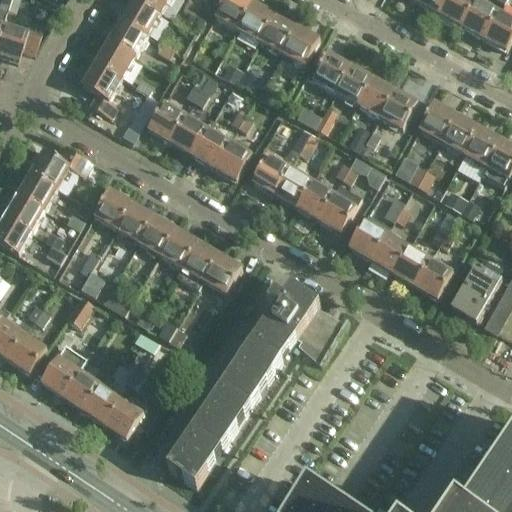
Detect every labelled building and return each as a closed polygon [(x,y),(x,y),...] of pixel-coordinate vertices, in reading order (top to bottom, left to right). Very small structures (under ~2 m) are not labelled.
[(0,14),(6,17),(10,2),(3,0),(2,0),(0,7),(0,14)] [(173,0),(136,0),(134,5),(162,21),(173,0)] [(210,20),(214,13),(204,7),(204,6),(193,0),(192,0),(188,7),(200,14),(210,20)] [(236,0),(228,0),(215,25),(238,37),(254,9),(236,0)] [(402,0),(419,9),(424,0),(402,0)] [(442,22),(454,0),(424,0),(419,9),(442,22)] [(464,34),(480,6),(468,0),(454,0),(442,22),(464,34)] [(498,0),(496,4),(505,9),(509,0),(498,0)] [(10,2),(6,17),(16,20),(20,5),(10,2)] [(162,21),(134,5),(121,27),(149,43),(162,21)] [(486,46),(502,18),(480,6),(464,34),(486,46)] [(200,14),(188,7),(183,15),(195,22),(200,14)] [(254,9),(238,37),(261,50),(276,22),(254,9)] [(511,23),(502,18),(486,46),(507,57),(511,48),(511,23)] [(283,62),(298,34),(276,22),(261,50),(283,62)] [(149,43),(121,27),(109,49),(136,65),(149,43)] [(34,62),(44,32),(29,28),(26,38),(2,31),(0,35),(0,63),(18,69),(21,58),(34,62)] [(305,74),(320,46),(298,34),(283,62),(305,74)] [(162,50),(174,58),(179,50),(167,42),(162,50)] [(224,64),(231,50),(223,45),(215,59),(224,64)] [(136,65),(109,49),(96,71),(123,87),(136,65)] [(174,58),(162,50),(157,58),(170,66),(174,58)] [(314,69),(306,83),(314,87),(313,88),(336,100),(351,73),(328,60),(322,73),(314,69)] [(123,87),(96,71),(83,93),(97,101),(91,113),(112,125),(120,113),(111,108),(123,87)] [(228,71),(222,82),(237,90),(243,79),(228,71)] [(359,113),(374,85),(351,73),(336,100),(359,113)] [(245,77),(239,89),(253,97),(259,85),(245,77)] [(210,83),(205,80),(197,93),(194,91),(187,104),(195,109),(210,84),(209,84),(210,83)] [(210,84),(195,109),(203,114),(218,89),(210,84)] [(136,94),(149,101),(154,93),(141,85),(136,94)] [(381,125),(396,97),(374,85),(359,113),(381,125)] [(265,93),(258,104),(269,110),(276,99),(265,93)] [(149,101),(136,94),(131,102),(144,109),(149,101)] [(396,97),(381,125),(403,137),(418,109),(396,97)] [(165,109),(149,136),(172,150),(188,122),(165,109)] [(434,109),(419,137),(442,149),(457,122),(434,109)] [(316,135),(326,141),(338,120),(328,114),(316,135)] [(238,118),(231,130),(238,135),(246,122),(239,118),(238,118)] [(193,162),(209,135),(188,122),(172,150),(193,162)] [(246,122),(238,135),(246,139),(253,126),(246,122)] [(464,161),(479,134),(457,122),(442,149),(464,161)] [(359,132),(348,153),(361,160),(366,151),(372,139),(359,132)] [(487,174),(502,146),(479,134),(464,161),(487,174)] [(215,175),(231,148),(209,135),(193,162),(215,175)] [(372,139),(366,151),(372,154),(374,155),(381,142),(373,138),(372,139)] [(298,144),(291,157),(299,161),(306,149),(299,145),(298,144)] [(511,151),(502,146),(487,174),(482,182),(505,195),(511,181),(511,151)] [(237,188),(253,161),(231,148),(215,175),(237,188)] [(306,149),(299,161),(307,166),(314,153),(306,149)] [(94,170),(66,154),(59,166),(44,157),(31,180),(59,196),(71,176),(86,184),(94,170)] [(262,158),(252,175),(259,179),(253,188),(275,202),(276,202),(292,175),(284,170),(269,161),(268,162),(262,158)] [(343,187),(351,174),(342,169),(334,182),(343,187)] [(418,193),(427,177),(418,172),(409,189),(418,193)] [(351,174),(343,187),(351,191),(358,179),(351,174)] [(292,175),(276,202),(298,215),(314,187),(292,175)] [(427,177),(418,193),(428,199),(437,183),(427,177)] [(59,196),(31,180),(18,202),(46,218),(59,196)] [(319,227),(336,200),(314,187),(298,215),(319,227)] [(336,200),(319,227),(342,240),(358,213),(362,205),(340,192),(336,200)] [(117,236),(132,209),(110,196),(95,223),(117,236)] [(452,197),(445,210),(449,212),(461,219),(468,206),(452,197)] [(46,218),(18,202),(6,223),(33,240),(46,218)] [(395,204),(384,223),(394,229),(395,227),(403,214),(405,210),(395,204)] [(468,206),(461,219),(473,225),(480,213),(468,206)] [(139,250),(155,223),(132,209),(117,236),(139,250)] [(403,214),(395,227),(403,232),(411,219),(403,214)] [(72,221),(67,230),(80,237),(85,228),(72,221)] [(0,232),(0,250),(20,262),(33,240),(6,223),(0,232)] [(161,262),(176,235),(155,223),(139,250),(161,262)] [(365,226),(349,254),(372,268),(388,240),(365,226)] [(183,275),(198,248),(176,235),(161,262),(183,275)] [(446,240),(440,236),(439,235),(432,248),(439,252),(447,240),(446,240)] [(46,247),(53,252),(59,255),(64,247),(51,239),(46,247)] [(394,280),(410,252),(388,240),(372,268),(394,280)] [(447,240),(439,252),(448,257),(455,245),(447,240)] [(204,288),(220,261),(198,248),(183,275),(204,288)] [(60,271),(67,260),(59,255),(53,252),(47,263),(60,271)] [(416,293),(432,265),(410,252),(394,280),(416,293)] [(92,257),(80,278),(89,283),(101,262),(92,257)] [(220,261),(204,288),(227,301),(243,274),(220,261)] [(438,306),(454,278),(432,265),(416,293),(438,306)] [(493,302),(502,286),(498,284),(482,275),(477,271),(452,315),(477,329),(493,302)] [(498,339),(511,313),(511,284),(500,306),(485,334),(496,340),(497,341),(498,339)] [(3,285),(0,289),(0,304),(0,305),(10,290),(3,285)] [(96,304),(102,293),(88,285),(81,296),(96,304)] [(284,305),(277,316),(231,384),(226,390),(199,430),(192,440),(178,462),(176,464),(170,474),(168,475),(169,476),(197,495),(208,479),(290,357),(291,356),(297,347),(302,349),(326,363),(345,330),(319,315),(320,313),(292,293),(284,305)] [(112,297),(104,310),(125,323),(133,310),(112,297)] [(95,312),(83,304),(68,326),(80,334),(95,312)] [(35,328),(40,321),(43,316),(35,311),(27,323),(35,328)] [(0,334),(6,327),(10,320),(0,314),(0,334)] [(43,316),(40,321),(35,328),(43,333),(51,321),(43,316)] [(136,330),(147,336),(152,326),(142,320),(136,330)] [(18,335),(6,327),(0,334),(0,361),(9,367),(27,341),(32,334),(23,328),(18,335)] [(169,348),(177,334),(168,329),(160,343),(169,348)] [(177,334),(169,348),(179,354),(187,340),(177,334)] [(27,341),(9,367),(31,382),(48,355),(27,341)] [(42,390),(64,404),(81,378),(88,368),(67,353),(42,390)] [(98,353),(90,365),(97,370),(105,358),(98,353)] [(132,393),(142,378),(135,373),(125,388),(132,393)] [(85,418),(103,392),(81,378),(64,404),(85,418)] [(142,378),(132,393),(139,398),(149,383),(142,378)] [(106,433),(124,406),(103,392),(85,418),(106,433)] [(138,449),(158,419),(149,413),(144,420),(124,406),(106,433),(127,447),(129,443),(138,449)] [(309,492),(295,511),(511,511),(511,442),(465,511),(348,511),(323,495),(320,499),(309,492)]
